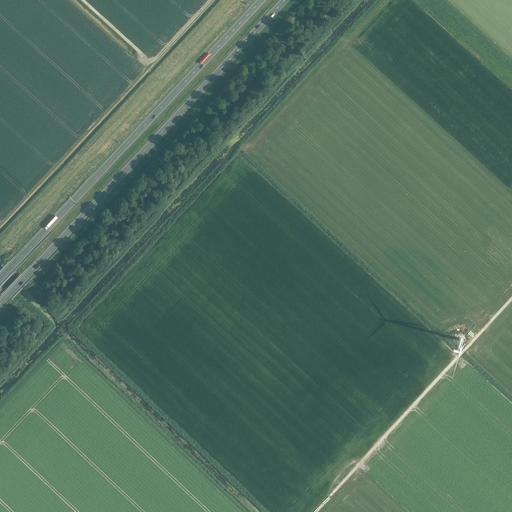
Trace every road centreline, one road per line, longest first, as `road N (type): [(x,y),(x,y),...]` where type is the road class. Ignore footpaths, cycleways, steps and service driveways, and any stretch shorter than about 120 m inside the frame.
road 1 (trunk): [(0,305),(286,0)]
road 2 (trunk): [(262,0),(0,278)]
road 3 (track): [(334,493),(511,300)]
